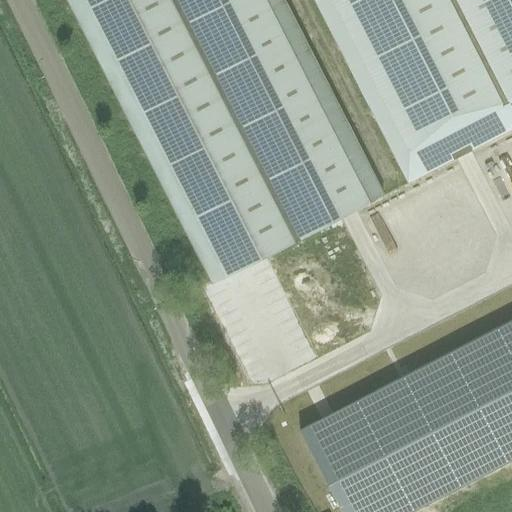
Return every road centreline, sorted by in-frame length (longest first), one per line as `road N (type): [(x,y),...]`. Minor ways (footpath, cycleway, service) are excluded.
road 1 (unclassified): [(286,511),(16,0)]
road 2 (unknown): [(416,309),(352,211),(205,43)]
road 3 (unknown): [(232,409),(416,309)]
